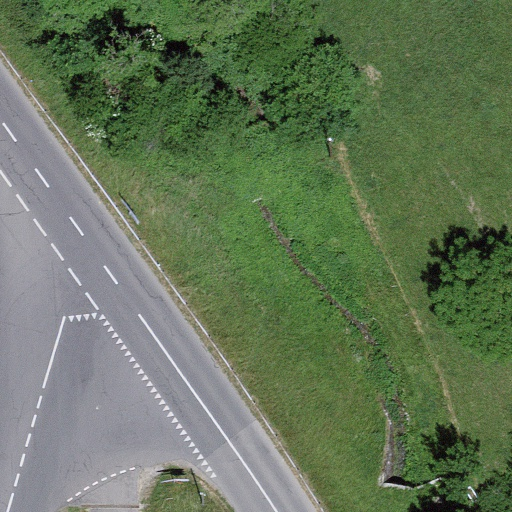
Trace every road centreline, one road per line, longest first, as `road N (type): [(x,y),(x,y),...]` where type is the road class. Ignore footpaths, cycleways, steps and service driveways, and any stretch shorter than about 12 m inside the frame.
road 1 (secondary): [(87,239),(276,511)]
road 2 (tertiary): [(9,511),(87,239)]
road 3 (secondary): [(0,115),(87,239)]
